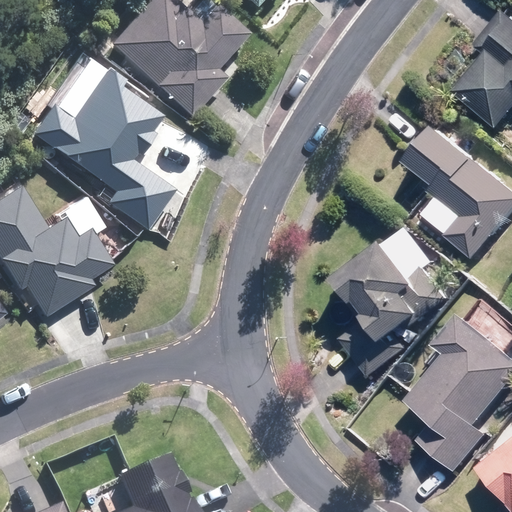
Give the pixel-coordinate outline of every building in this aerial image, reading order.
[(174,0),(148,0),(109,45),(191,117),(225,78),(215,69),(247,33),(214,4),(199,22),(174,0)] [(511,17),(505,11),(476,46),(485,54),(454,92),(498,129),(511,111),(511,17)] [(48,108),(31,134),(117,191),(109,202),(146,226),(171,188),(129,160),(135,151),(137,152),(149,134),(148,133),(158,118),(98,80),(69,122),(48,108)] [(511,214),(511,188),(438,127),(408,162),(437,186),(432,192),(461,217),(446,236),(474,259),(511,214)] [(18,185),(0,196),(0,263),(17,290),(23,287),(43,317),(93,285),(89,279),(112,264),(88,228),(75,236),(63,216),(46,227),(18,185)] [(338,335),(370,377),(409,347),(398,333),(413,321),(416,324),(449,298),(424,266),(411,276),(385,242),(336,279),(356,304),(359,302),(367,313),(338,335)] [(511,347),(463,307),(461,309),(437,339),(447,347),(408,395),(433,415),(419,432),(458,465),(489,428),(477,419),(511,377),(511,347)] [(511,440),(479,468),(511,507),(511,440)] [(195,511),(169,456),(115,480),(129,510),(124,511),(195,511)]
